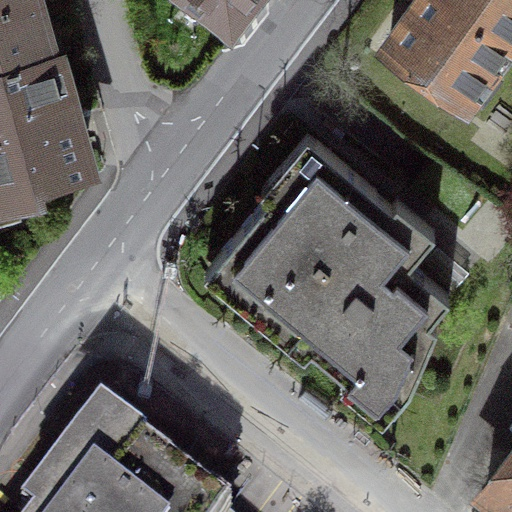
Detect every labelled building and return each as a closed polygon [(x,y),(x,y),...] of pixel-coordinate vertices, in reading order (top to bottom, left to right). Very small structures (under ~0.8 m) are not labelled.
[(0,0),(0,58),(49,44),(36,0),(0,0)] [(205,0),(230,18),(242,0),(205,0)] [(389,42),(463,96),(511,28),(511,0),(417,0),(419,1),(389,42)] [(61,86),(49,44),(0,58),(0,200),(40,190),(37,179),(83,166),(61,86)] [(394,202),(308,131),(282,161),(290,168),(205,268),(242,300),(252,287),(307,333),(304,338),(355,381),(359,376),(394,406),(410,387),(437,322),(430,318),(449,294),(408,260),(434,229),(399,197),(394,202)] [(220,511),(104,421),(65,471),(32,511),(220,511)] [(511,452),(486,487),(511,506),(511,452)]
